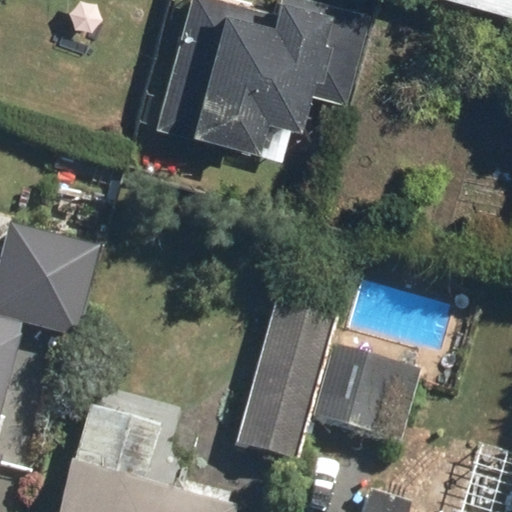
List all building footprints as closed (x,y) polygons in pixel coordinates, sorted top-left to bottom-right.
[(285,0),(282,12),(239,0),(200,0),(170,105),(320,148),(336,92),(346,95),(370,12),(327,0),(285,0)] [(20,329),(74,343),(112,201),(59,187),(20,329)] [(241,443),(297,459),(338,320),(282,304),(241,443)] [(340,345),(319,418),(407,444),(428,370),(340,345)] [(0,430),(13,362),(0,360),(0,430)] [(248,511),(258,461),(106,417),(67,511),(248,511)] [(509,511),(511,500),(511,480),(370,463),(358,511),(509,511)]
